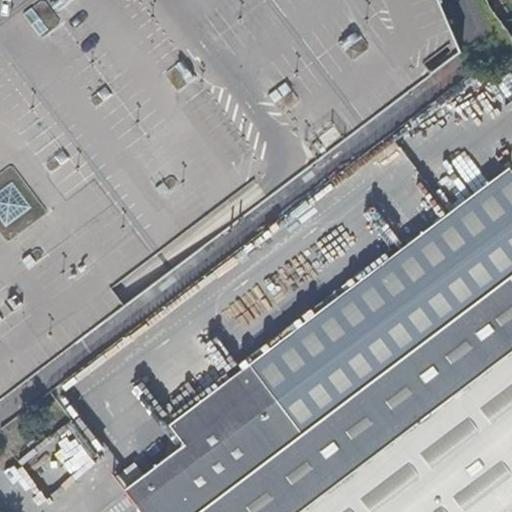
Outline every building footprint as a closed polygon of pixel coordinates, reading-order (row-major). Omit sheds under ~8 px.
[(0,0),(0,374),(93,305),(105,322),(462,51),(442,0),(0,0)] [(511,511),(511,167),(511,166),(251,365),(170,425),(184,444),(120,493),(135,511),(511,511)] [(93,305),(0,374),(0,399),(105,322),(93,305)] [(106,441),(94,450),(101,459),(113,450),(106,441)] [(131,463),(110,477),(117,487),(138,473),(131,463)]
